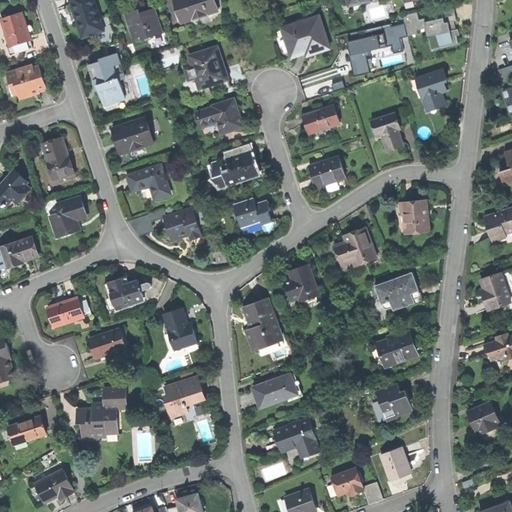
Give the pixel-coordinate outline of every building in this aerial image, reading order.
[(105,32),(94,0),(70,0),(77,19),(83,38),(105,32)] [(174,0),(181,24),(219,12),(214,0),(174,0)] [(143,41),(164,34),(155,9),(147,12),(141,14),(140,10),(126,15),(134,41),(142,38),(143,41)] [(5,46),(9,57),(32,49),(30,43),(31,42),(27,30),(21,14),(1,20),(5,32),(9,45),(5,46)] [(319,16),(306,21),(306,22),(299,25),(298,24),(285,28),(295,57),(305,54),(306,57),(315,54),(330,49),(319,16)] [(435,42),(436,47),(462,42),(457,17),(429,23),(432,36),(440,34),(441,41),(435,42)] [(369,34),(382,31),(380,24),(367,27),(369,34)] [(1,34),(5,46),(9,45),(5,32),(1,34)] [(349,62),(390,53),(392,60),(400,58),(396,39),(391,40),(389,32),(372,36),(373,42),(365,44),(363,36),(350,39),(352,47),(346,48),(348,56),(349,62)] [(106,61),(92,66),(101,92),(106,106),(126,99),(120,79),(126,77),(119,57),(125,55),(121,43),(102,49),(106,61)] [(199,89),(224,82),(218,60),(222,59),(218,47),(189,56),(192,66),(185,68),(189,80),(196,78),(199,89)] [(224,67),(222,59),(218,60),(224,82),(228,81),(224,67)] [(6,75),(10,84),(15,83),(21,99),(34,95),(34,93),(35,92),(38,91),(39,93),(47,91),(39,67),(33,69),(32,66),(6,75)] [(447,82),(443,70),(419,78),(422,88),(419,89),(423,100),(424,99),(427,109),(446,103),(443,93),(446,92),(444,88),(443,84),(447,82)] [(220,135),(240,129),(237,118),(235,112),(237,111),(234,100),(212,107),(213,108),(197,113),(201,127),(217,123),(220,135)] [(312,134),(341,124),(335,107),(322,111),(320,107),(315,109),(317,112),(306,116),(309,125),(312,134)] [(399,129),(394,113),(371,120),(377,136),(382,135),(387,149),(396,146),(403,144),(398,130),(399,129)] [(146,119),(113,129),(117,143),(121,154),(154,144),(146,119)] [(54,181),(75,174),(73,166),(70,157),(69,157),(63,139),(43,144),(49,163),(48,163),(54,181)] [(224,174),(228,186),(260,175),(256,163),(252,152),(250,153),(248,147),(231,153),(233,158),(213,165),(217,177),(224,174)] [(504,179),(506,185),(511,182),(511,151),(506,153),(510,165),(511,165),(511,166),(511,169),(502,173),(504,179)] [(339,158),(310,168),(314,181),(317,189),(338,182),(337,180),(345,177),(339,158)] [(141,172),(129,176),(131,184),(134,191),(151,185),(155,199),(171,194),(161,166),(148,170),(146,167),(140,169),(141,172)] [(0,187),(0,209),(6,207),(14,198),(18,202),(30,189),(26,185),(28,182),(16,171),(6,181),(0,187)] [(81,197),(59,205),(61,214),(52,217),(58,237),(72,232),(70,226),(78,223),(76,219),(87,215),(84,205),(81,197)] [(406,231),(430,229),(428,215),(426,199),(400,202),(401,211),(403,211),(406,231)] [(234,206),(241,225),(248,222),(249,226),(261,222),(262,226),(272,222),(269,212),(271,211),(269,206),(268,202),(257,206),(255,200),(234,206)] [(191,240),(202,237),(193,208),(167,217),(165,209),(149,215),(152,223),(164,219),(170,234),(172,242),(181,239),(180,235),(188,232),(191,240)] [(493,243),(506,239),(505,235),(511,232),(511,209),(485,218),(489,231),(493,243)] [(356,266),(377,259),(366,228),(353,233),(342,237),(344,243),(335,246),(343,265),(354,262),(356,266)] [(40,257),(33,239),(18,244),(17,243),(1,249),(8,268),(24,263),(23,260),(25,260),(28,259),(29,261),(40,257)] [(292,301),(300,298),(301,301),(320,294),(310,266),(298,270),(290,273),(293,279),(290,280),(293,288),(288,290),(292,301)] [(146,300),(162,294),(168,281),(144,271),(140,281),(125,286),(123,279),(115,282),(109,284),(111,289),(111,291),(117,310),(135,303),(134,300),(144,296),(146,300)] [(391,301),(394,310),(423,300),(417,283),(413,272),(375,285),(382,304),(391,301)] [(489,310),(511,303),(502,274),(482,280),(485,290),(483,290),(485,299),(489,310)] [(55,328),(93,315),(87,296),(68,302),(49,308),(55,328)] [(268,298),(247,306),(255,328),(247,331),(250,339),(253,349),(282,338),(268,298)] [(175,349),(176,350),(199,342),(195,331),(192,324),(188,325),(183,308),(164,314),(170,331),(171,331),(176,349),(175,349)] [(95,349),(98,358),(128,348),(121,329),(91,339),(95,349)] [(377,343),(386,367),(417,356),(412,343),(408,331),(377,343)] [(490,353),(493,361),(505,356),(507,361),(511,358),(511,334),(509,336),(507,332),(499,335),(501,339),(485,346),(487,350),(488,354),(490,353)] [(0,377),(2,383),(18,378),(12,360),(14,360),(5,335),(0,336),(0,377)] [(284,375),(269,380),(269,381),(254,387),(258,397),(261,407),(299,393),(295,382),(294,383),(290,375),(292,374),(291,373),(284,376),(284,375)] [(173,416),(188,411),(187,406),(188,405),(187,403),(205,396),(202,387),(199,377),(167,387),(170,395),(166,396),(173,416)] [(388,420),(388,421),(414,411),(411,403),(409,396),(410,395),(408,390),(402,393),(398,384),(378,392),(380,397),(370,400),(378,423),(388,420)] [(84,437),(109,436),(109,430),(120,429),(120,418),(118,418),(117,408),(129,408),(129,389),(107,390),(108,407),(102,407),(81,407),(81,423),(84,423),(84,437)] [(481,434),(499,426),(498,422),(500,421),(492,402),(469,412),(474,424),(477,431),(480,430),(481,434)] [(25,422),(9,427),(14,446),(47,436),(41,417),(25,422)] [(311,418),(275,431),(279,442),(283,453),(303,446),(307,458),(321,452),(317,441),(319,440),(311,418)] [(411,466),(416,464),(409,444),(404,446),(411,466)] [(392,481),(410,474),(407,466),(410,465),(407,456),(403,446),(383,454),(392,481)] [(290,473),(285,460),(263,469),(267,482),(290,473)] [(371,504),(384,499),(378,481),(365,486),(357,467),(332,476),(339,495),(350,492),(352,496),(358,493),(365,490),(371,504)] [(65,469),(36,485),(46,504),(59,497),(61,500),(68,496),(75,492),(74,489),(74,488),(65,469)] [(465,482),(467,489),(477,485),(474,478),(465,482)] [(312,488),(287,497),(292,511),(314,511),(318,511),(319,511),(323,511),(320,507),(312,488)] [(179,499),(182,511),(205,511),(201,494),(188,497),(179,499)] [(511,511),(511,503),(511,502),(482,511),(511,511)]
